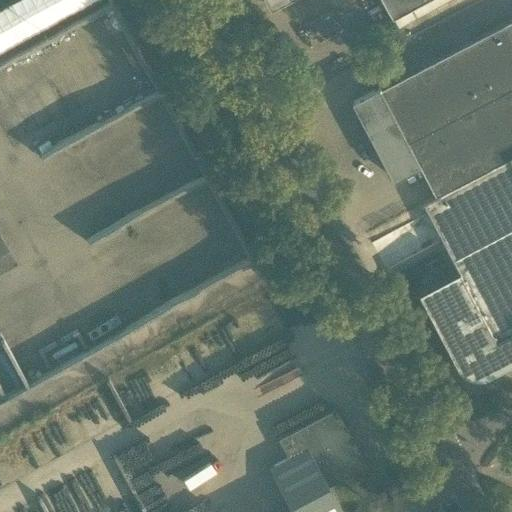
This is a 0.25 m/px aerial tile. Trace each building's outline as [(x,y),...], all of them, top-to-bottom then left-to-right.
[(0,0),(0,58),(110,13),(104,0),(0,0)] [(267,0),(272,8),(287,0),(267,0)] [(385,0),(395,16),(425,0),(385,0)] [(511,17),(354,101),(366,123),(369,121),(373,128),(369,130),(395,180),(422,166),(437,195),(511,154),(511,17)] [(244,269),(154,51),(154,106),(102,105),(99,109),(82,101),(82,91),(81,90),(86,81),(72,81),(71,101),(65,98),(62,91),(21,108),(57,196),(91,196),(113,207),(83,219),(90,236),(179,199),(214,217),(164,237),(153,210),(153,243),(138,249),(138,234),(129,238),(135,252),(133,255),(199,288),(244,269)] [(511,154),(437,195),(423,202),(460,272),(424,291),(461,362),(466,369),(474,373),(482,373),(489,371),(511,358),(511,154)] [(341,511),(327,486),(366,466),(356,447),(359,445),(357,442),(354,444),(347,430),(350,428),(348,425),(345,427),(335,408),(277,439),(287,457),(268,468),(288,506),(277,511),(341,511)]
